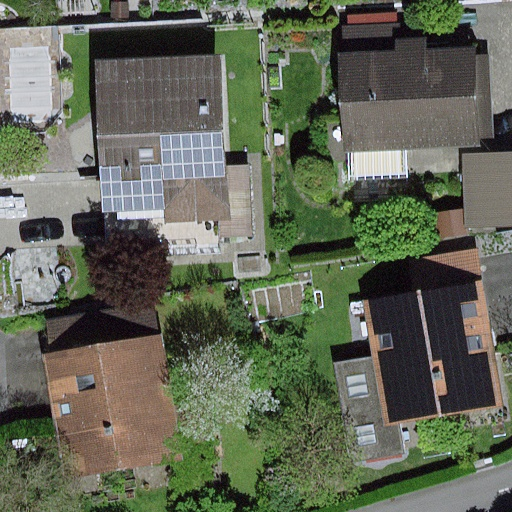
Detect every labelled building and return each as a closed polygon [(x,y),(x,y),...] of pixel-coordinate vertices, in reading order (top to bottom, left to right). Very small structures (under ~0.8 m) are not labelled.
[(346,54),(337,54),(340,154),(476,150),(476,140),(491,139),(489,58),(470,58),(470,51),(395,53),(394,15),(345,16),(346,54)] [(214,58),(95,64),(104,250),(257,243),(253,164),(219,166),(214,58)] [(511,154),(463,155),(463,228),(511,227),(511,154)] [(431,257),(436,289),(478,283),(473,251),(431,257)] [(436,289),(362,301),(372,359),(331,366),(348,464),(404,455),(398,422),(498,406),(478,283),(436,289)] [(44,321),(50,353),(160,335),(154,302),(44,321)] [(50,353),(41,355),(61,477),(181,458),(179,445),(214,439),(208,401),(172,407),(160,335),(50,353)]
